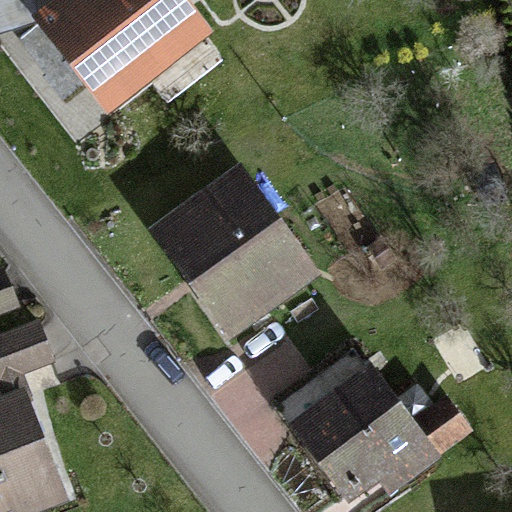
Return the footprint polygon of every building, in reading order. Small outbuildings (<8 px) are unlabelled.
[(122,0),(49,0),(27,20),(104,107),(168,50),(122,0)] [(227,173),(143,233),(218,336),(301,276),(227,173)] [(27,329),(0,339),(0,375),(39,361),(27,329)] [(352,375),(289,427),(358,511),(421,459),(403,437),(352,375)] [(4,395),(0,396),(0,504),(3,511),(21,511),(47,502),(4,395)] [(435,410),(403,437),(421,459),(453,433),(435,410)]
